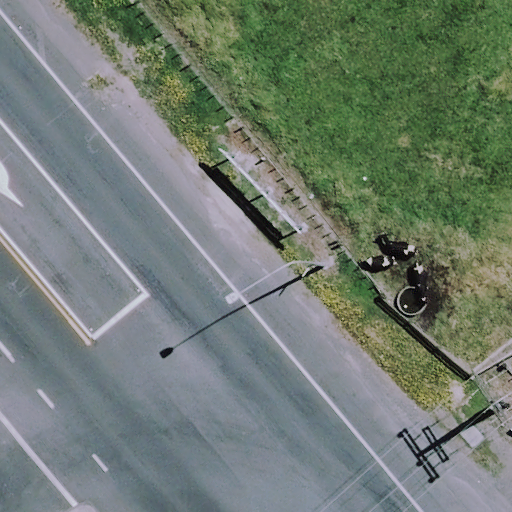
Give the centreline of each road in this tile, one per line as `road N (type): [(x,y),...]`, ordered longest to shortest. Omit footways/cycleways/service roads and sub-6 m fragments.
road 1 (secondary): [(195,410),(0,176)]
road 2 (residential): [(195,410),(87,511)]
road 3 (secondary): [(279,511),(195,410)]
